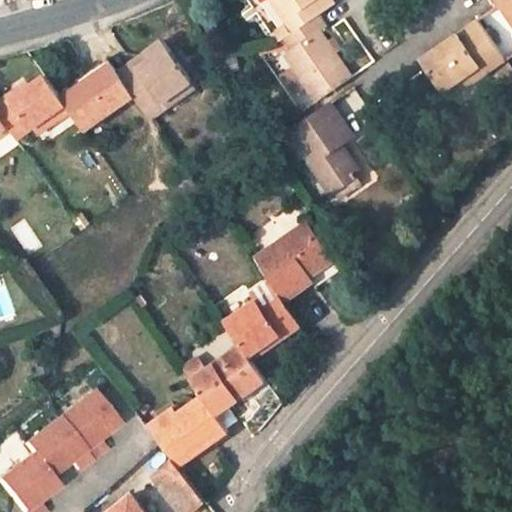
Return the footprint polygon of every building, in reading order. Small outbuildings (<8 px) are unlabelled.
[(270,0),(294,36),(319,20),(340,6),(336,0),(270,0)] [(511,0),(499,0),(511,20),(511,0)] [(487,58),(495,68),(510,58),(481,17),(425,53),(445,86),(464,73),(487,58)] [(330,35),(319,20),(294,36),(281,44),(286,53),(278,58),(313,107),(350,81),(321,41),(330,35)] [(169,94),(193,75),(165,38),(142,53),(145,59),(139,62),(123,74),(140,96),(155,117),(175,103),(169,94)] [(78,79),(85,87),(116,65),(110,57),(100,65),(78,79)] [(472,83),(495,68),(487,58),(464,73),(472,83)] [(116,65),(85,87),(66,100),(89,133),(140,96),(123,74),(116,65)] [(16,135),(66,100),(49,74),(14,99),(10,94),(0,100),(0,113),(9,126),(16,135)] [(169,94),(175,103),(201,85),(193,75),(169,94)] [(343,194),(363,180),(369,176),(350,150),(362,140),(337,107),(294,137),(337,198),(343,194)] [(0,133),(9,126),(0,113),(0,133)] [(9,126),(0,133),(0,156),(19,140),(16,135),(9,126)] [(369,188),(363,180),(343,194),(349,201),(369,188)] [(266,268),(281,289),(286,297),(290,302),(320,281),(315,275),(340,258),(321,231),(266,268)] [(0,319),(15,316),(5,273),(0,274),(0,319)] [(281,289),(263,302),(269,309),(286,297),(281,289)] [(290,302),(286,297),(269,309),(263,302),(233,322),(247,344),(254,354),(283,334),(290,344),(310,330),(290,302)] [(262,364),(290,344),(283,334),(254,354),(262,364)] [(254,354),(247,344),(215,368),(198,380),(208,395),(222,414),(272,380),(262,364),(254,354)] [(198,380),(215,368),(208,356),(190,368),(198,380)] [(35,457),(37,459),(45,468),(51,476),(64,465),(71,461),(96,442),(99,439),(119,424),(92,387),(23,441),(30,451),(35,457)] [(156,430),(179,459),(183,464),(220,438),(233,430),(222,414),(208,395),(156,430)] [(274,401),(250,398),(246,426),(271,429),(274,401)] [(96,442),(71,461),(78,471),(106,450),(99,439),(96,442)] [(30,451),(0,474),(0,480),(24,511),(25,511),(39,502),(59,487),(51,476),(45,468),(37,459),(35,457),(30,451)] [(195,511),(211,500),(183,464),(179,459),(159,475),(186,511),(195,511)] [(113,511),(147,511),(135,495),(113,511)] [(39,502),(25,511),(45,511),(47,511),(39,502)]
